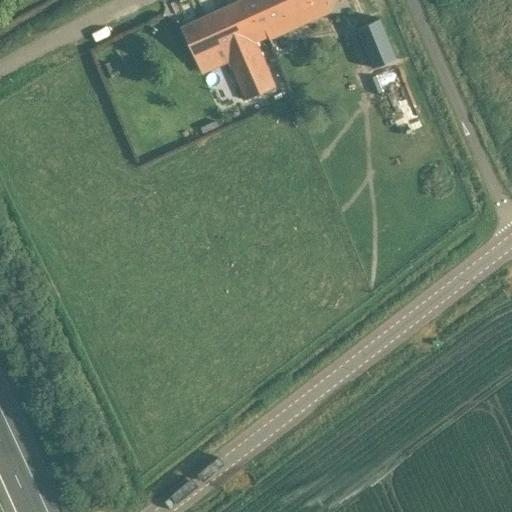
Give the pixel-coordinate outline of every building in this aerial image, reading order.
[(241,0),(239,0),(182,26),(181,27),(189,45),(195,58),(220,47),(227,63),(243,99),(272,86),(253,43),(267,37),(268,39),(269,38),(264,27),(256,30),(241,0)] [(241,0),(256,30),(264,27),(269,38),(314,18),(333,10),(329,2),(334,0),(241,0)] [(378,18),(356,27),(371,68),(394,57),(378,18)] [(294,76),(305,99),(335,85),(325,62),(294,76)] [(382,91),(376,75),(369,78),(375,94),(382,91)]
